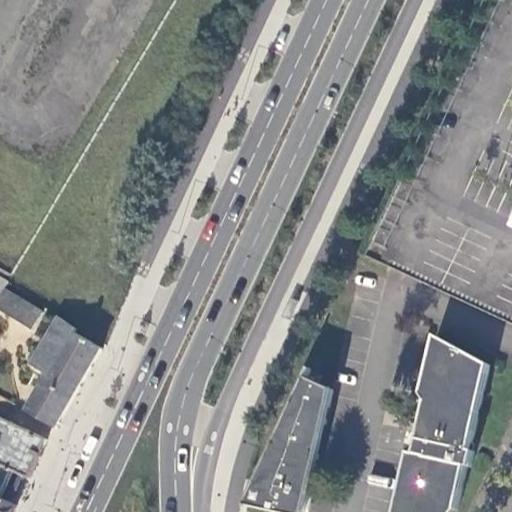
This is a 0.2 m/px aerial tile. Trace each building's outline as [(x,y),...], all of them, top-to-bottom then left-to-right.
[(41,315),(3,290),(0,296),(0,311),(32,331),(41,315)] [(74,328),(58,317),(33,361),(50,371),(27,412),(55,430),(101,349),(72,332),(74,328)] [(396,511),(447,511),(449,511),(458,511),(467,472),(472,472),(474,457),(473,457),(475,449),(472,448),(490,372),(437,341),(423,399),(441,428),(436,447),(431,446),(427,460),(410,455),(396,511)] [(252,511),(307,511),(334,395),(307,382),(247,511),(252,511)] [(0,429),(0,467),(12,473),(30,480),(48,441),(4,422),(3,423),(0,429)] [(0,501),(0,498),(12,473),(0,467),(0,511),(14,511),(16,508),(0,501)]
